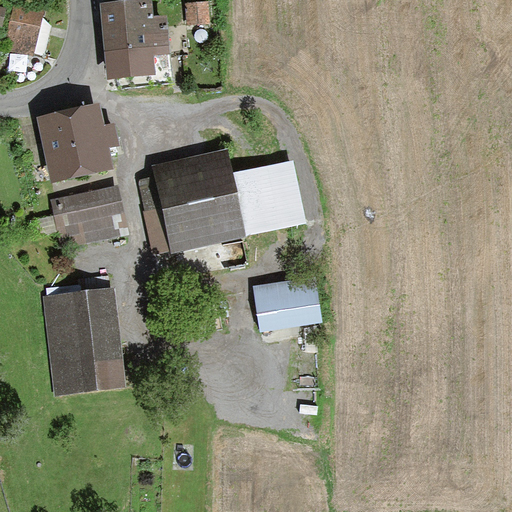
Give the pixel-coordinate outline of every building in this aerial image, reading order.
[(17,0),(6,50),(34,56),(47,0),(17,0)] [(146,0),(101,4),(108,80),(117,79),(118,90),(175,85),(168,15),(155,16),(153,0),(146,0)] [(207,2),(186,4),(187,24),(209,22),(207,2)] [(101,104),(39,118),(54,183),(115,169),(110,149),(120,146),(114,122),(106,124),(101,104)] [(137,183),(153,253),(171,249),(172,255),(308,223),(293,160),(235,174),(229,150),(151,168),(154,179),(137,183)] [(129,235),(118,186),(50,201),(62,250),(129,235)] [(314,276),(253,286),(261,332),(321,321),(314,276)] [(113,286),(43,294),(54,395),(125,387),(113,286)] [(179,293),(147,298),(150,317),(182,312),(179,293)]
